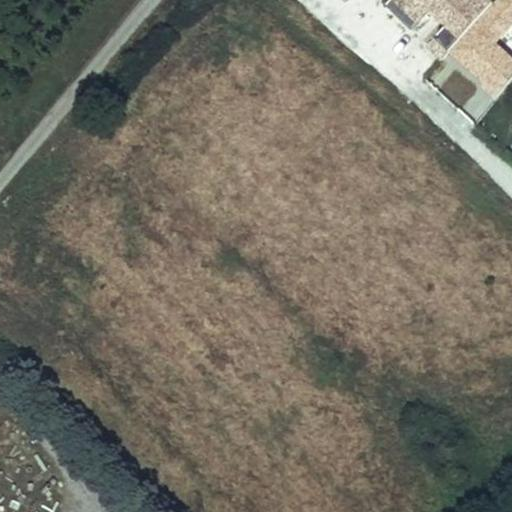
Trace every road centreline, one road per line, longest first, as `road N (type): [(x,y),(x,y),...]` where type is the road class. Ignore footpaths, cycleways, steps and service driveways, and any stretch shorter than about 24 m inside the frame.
road 1 (residential): [(511,170),(324,0)]
road 2 (track): [(0,183),(152,0)]
road 3 (track): [(90,511),(101,499),(0,382)]
